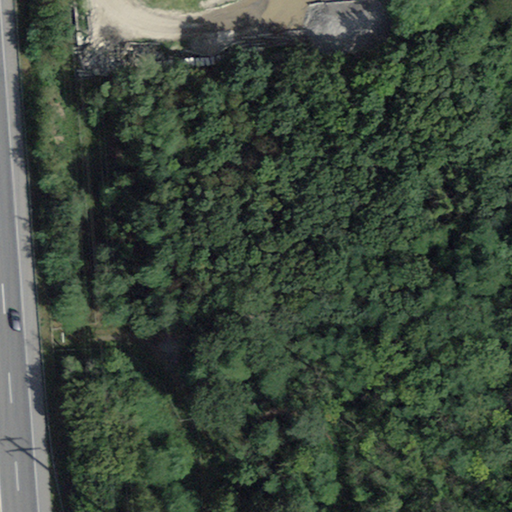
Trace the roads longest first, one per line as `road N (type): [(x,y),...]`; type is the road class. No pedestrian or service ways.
road 1 (track): [(511,306),(0,339)]
road 2 (motorway): [(18,511),(0,277)]
road 3 (track): [(172,328),(200,450),(205,511)]
